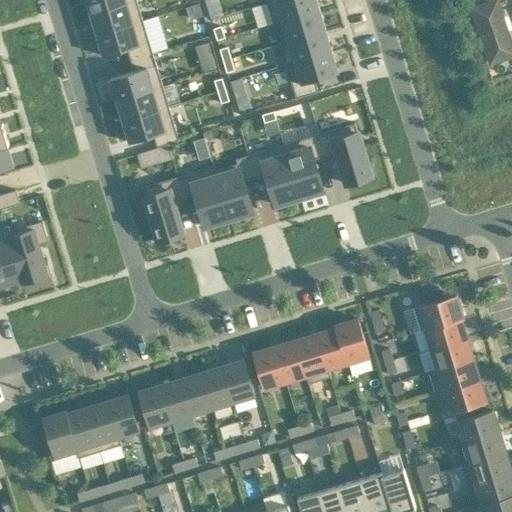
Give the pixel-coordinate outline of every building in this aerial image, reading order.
[(87,0),(91,12),(131,0),(87,0)] [(137,0),(131,0),(91,12),(97,33),(143,19),(137,0)] [(317,0),(272,0),(267,2),(274,22),(274,23),(278,22),(278,21),(320,8),(317,0)] [(491,63),(511,55),(511,42),(497,0),(495,0),(473,8),(491,63)] [(199,3),(186,7),(190,19),(203,15),(199,3)] [(320,8),(278,21),(278,22),(284,40),(284,42),(326,29),(320,8)] [(143,19),(97,33),(104,55),(127,48),(131,59),(153,52),(143,19)] [(222,25),(214,28),(217,39),(225,37),(222,25)] [(284,40),(280,42),(280,43),(286,64),(332,50),(326,29),(284,42),(284,40)] [(228,46),(220,48),(224,60),(231,57),(228,46)] [(332,50),(286,64),(296,96),(293,97),(293,98),(322,89),(322,88),(319,89),(315,78),(339,71),(332,50)] [(134,70),(110,77),(117,99),(163,85),(153,52),(131,59),(134,70)] [(231,57),(224,60),(227,71),(235,69),(231,57)] [(222,77),(214,79),(218,91),(226,89),(222,77)] [(163,85),(117,99),(123,120),(169,106),(163,85)] [(226,89),(218,91),(222,103),(229,100),(226,89)] [(169,106),(123,120),(130,141),(154,134),(157,146),(168,143),(180,139),(169,106)] [(274,111),(262,114),(265,122),(276,118),(274,111)] [(355,121),(319,132),(326,155),(337,151),(347,182),(372,175),(355,121)] [(0,124),(0,123),(0,146),(7,144),(7,145),(9,144),(3,122),(0,123),(0,124)] [(319,132),(284,143),(300,197),(324,189),(315,158),(326,155),(319,132)] [(168,143),(157,146),(162,161),(173,158),(168,143)] [(284,143),(249,154),(256,176),(267,173),(276,204),(300,197),(284,143)] [(7,144),(0,146),(0,168),(13,165),(7,145),(7,144)] [(216,169),(215,169),(230,218),(254,211),(244,180),(256,176),(249,154),(236,157),(237,162),(216,169)] [(214,164),(178,175),(185,198),(196,194),(206,225),(230,218),(215,169),(216,169),(215,164),(214,164)] [(178,175),(142,186),(158,239),(183,232),(174,201),(185,198),(178,175)] [(17,189),(0,193),(0,207),(20,202),(17,189)] [(10,229),(9,230),(24,278),(23,278),(23,280),(48,273),(39,242),(49,239),(43,220),(10,229)] [(9,225),(0,227),(0,285),(23,278),(24,278),(9,230),(10,229),(9,225)] [(428,303),(415,307),(422,329),(426,328),(426,327),(461,316),(461,317),(463,316),(457,294),(443,298),(439,287),(424,291),(428,303)] [(467,337),(461,317),(461,316),(426,327),(426,328),(432,347),(467,337)] [(336,324),(337,326),(338,326),(348,361),(370,354),(358,317),(336,324)] [(381,318),(373,320),(377,332),(385,329),(381,318)] [(338,326),(337,326),(317,332),(327,367),(328,367),(348,361),(338,326)] [(306,374),(309,383),(331,376),(328,367),(327,367),(317,332),(296,338),(307,373),(306,374)] [(420,351),(419,351),(425,371),(429,370),(438,367),(439,368),(473,357),(467,337),(432,347),(420,351)] [(307,373),(296,338),(275,345),(286,380),(306,374),(307,373)] [(254,351),(265,386),(286,380),(275,345),(254,351)] [(386,361),(394,359),(390,347),(382,350),(386,361)] [(429,370),(436,392),(445,390),(445,389),(480,378),(473,357),(439,368),(438,367),(429,370)] [(234,400),(255,393),(245,358),(223,365),(234,400)] [(394,359),(386,361),(389,373),(397,371),(394,359)] [(213,406),(234,400),(223,365),(202,371),(213,406)] [(192,412),(213,406),(202,371),(182,377),(192,412)] [(161,384),(172,419),(192,412),(182,377),(161,384)] [(445,390),(451,410),(486,400),(480,378),(445,389),(445,390)] [(400,380),(392,382),(396,393),(403,391),(400,380)] [(150,425),(172,419),(161,384),(140,390),(150,425)] [(118,435),(119,434),(140,428),(129,393),(108,400),(118,435)] [(118,435),(108,400),(87,406),(100,450),(122,444),(119,434),(118,435)] [(338,403),(327,406),(332,424),(344,420),(341,412),(338,403)] [(382,404),(370,408),(372,416),(384,412),(382,404)] [(77,452),(79,457),(100,450),(87,406),(67,412),(66,412),(78,452),(77,452)] [(353,409),(341,412),(344,420),(355,417),(353,409)] [(500,430),(493,409),(458,420),(465,441),(500,430)] [(57,458),(77,452),(78,452),(66,412),(67,412),(66,410),(44,417),(57,458)] [(405,411),(397,413),(401,425),(409,422),(405,411)] [(387,420),(384,412),(372,416),(375,423),(387,420)] [(314,429),(311,421),(300,425),(302,433),(314,429)] [(348,436),(360,432),(357,424),(346,428),(348,436)] [(291,436),(302,433),(300,425),(288,428),(291,436)] [(337,439),(348,436),(346,428),(334,431),(337,439)] [(411,428),(403,431),(405,437),(408,448),(416,446),(412,434),(411,428)] [(265,432),(262,438),(264,444),(275,441),(272,430),(267,432),(265,432)] [(465,441),(456,444),(462,464),(506,451),(500,430),(465,441)] [(325,434),(305,440),(307,448),(310,458),(330,452),(327,442),(325,434)] [(260,445),(258,438),(246,441),(249,449),(260,445)] [(295,452),(307,448),(305,440),(293,444),(295,452)] [(237,444),(226,447),(228,455),(240,452),(249,449),(246,441),(237,444)] [(216,459),(228,455),(226,447),(214,451),(216,459)] [(511,471),(506,451),(462,464),(469,485),(477,483),(511,471)] [(253,464),(265,461),(263,453),(251,457),(253,464)] [(187,468),(198,464),(196,456),(184,460),(187,468)] [(242,468),(253,464),(251,457),(239,460),(242,468)] [(175,471),(187,468),(184,460),(173,463),(175,471)] [(429,475),(425,463),(417,465),(421,477),(429,475)] [(210,469),(212,477),(224,473),(221,466),(210,469)] [(393,511),(398,511),(416,507),(404,467),(383,474),(392,506),(391,506),(393,511)] [(212,477),(210,469),(198,473),(201,480),(212,477)] [(371,511),(372,511),(391,506),(392,506),(383,474),(382,471),(361,477),(371,511)] [(511,494),(511,471),(477,483),(483,502),(484,503),(511,494)] [(145,481),(142,473),(131,476),(133,484),(145,481)] [(432,486),(429,475),(421,477),(424,488),(432,486)] [(122,487),(133,484),(131,476),(119,480),(122,487)] [(348,511),(371,511),(361,477),(340,483),(348,511)] [(168,482),(156,485),(158,493),(170,490),(168,482)] [(348,511),(340,483),(319,490),(326,511),(348,511)] [(101,485),(89,489),(92,497),(103,493),(101,485)] [(147,497),(158,493),(156,485),(144,489),(147,497)] [(80,500),(92,497),(89,489),(78,492),(80,500)] [(170,490),(158,493),(162,505),(173,501),(170,490)] [(302,511),(326,511),(319,490),(298,496),(302,511)] [(115,498),(117,506),(129,502),(126,494),(115,498)] [(511,511),(511,494),(484,503),(483,502),(481,503),(483,511),(511,511)] [(115,498),(103,501),(106,511),(118,511),(117,506),(115,498)] [(291,511),(289,503),(267,510),(267,511),(291,511)]
